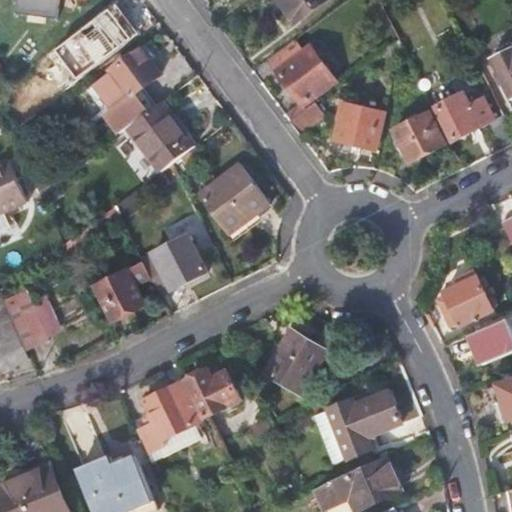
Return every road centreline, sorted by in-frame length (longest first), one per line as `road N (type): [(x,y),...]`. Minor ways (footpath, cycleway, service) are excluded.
road 1 (residential): [(357,251),(0,410)]
road 2 (residential): [(179,0),(357,251)]
road 3 (residential): [(357,251),(454,396),(473,511)]
road 4 (residential): [(511,173),(357,251)]
